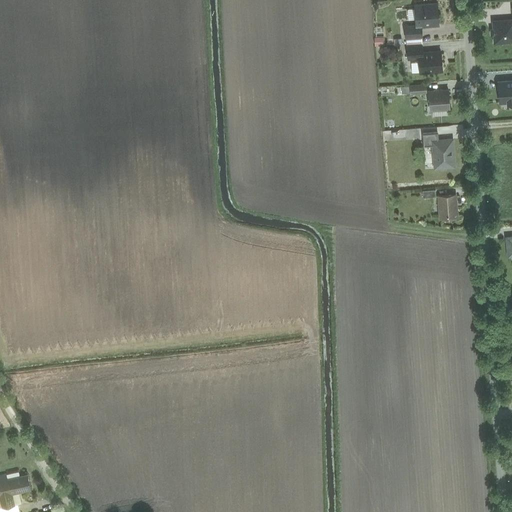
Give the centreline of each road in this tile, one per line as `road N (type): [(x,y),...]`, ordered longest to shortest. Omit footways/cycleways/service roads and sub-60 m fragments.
road 1 (residential): [(506,511),(468,0)]
road 2 (unclassified): [(0,394),(74,511)]
